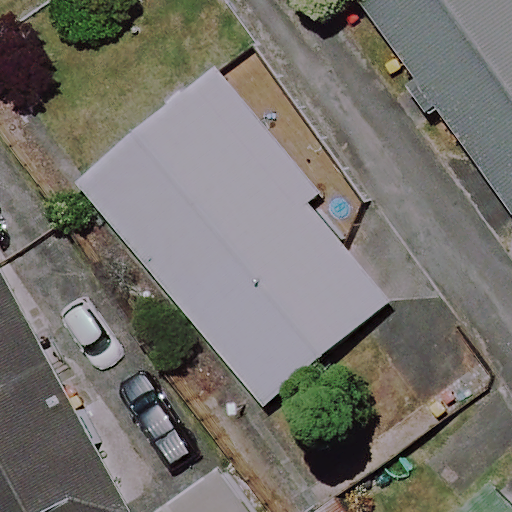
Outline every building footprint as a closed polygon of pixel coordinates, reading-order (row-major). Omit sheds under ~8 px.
[(511,0),(367,0),(511,207),(511,0)] [(319,194),(219,73),(86,183),(271,407),(396,304),(310,201),(319,194)] [(0,511),(122,511),(0,272),(0,511)] [(269,511),(216,458),(161,511),(269,511)] [(511,511),(511,504),(489,482),(459,511),(511,511)]
